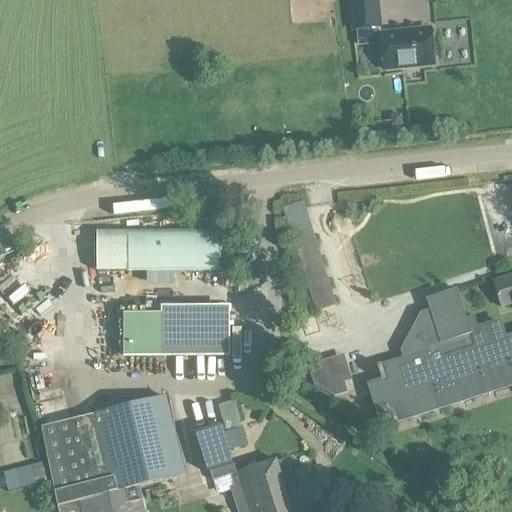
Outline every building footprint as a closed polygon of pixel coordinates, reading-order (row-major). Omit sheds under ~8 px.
[(350,0),(354,31),(380,29),(377,0),(350,0)] [(434,66),(430,30),(381,35),(385,71),(434,66)] [(284,210),(309,292),(329,285),(304,204),(284,210)] [(218,232),(97,232),(98,271),(148,271),(174,271),(218,271),(218,232)] [(511,304),(511,276),(493,283),(501,308),(511,304)] [(336,307),(329,285),(309,292),(315,312),(315,313),(336,307)] [(417,340),(405,344),(401,352),(403,361),(381,368),(381,366),(377,368),(382,384),(371,388),(371,386),(370,387),(382,426),(511,384),(511,339),(505,341),(500,324),(479,330),(475,318),(466,320),(457,291),(426,301),(430,311),(420,314),(416,322),(420,334),(417,340)] [(229,313),(165,314),(166,357),(229,356),(229,313)] [(166,357),(165,314),(125,315),(126,358),(166,357)] [(326,370),(320,371),(311,374),(314,387),(334,398),(347,394),(344,384),(343,379),(330,382),(326,370)] [(215,402),(222,429),(241,424),(234,397),(215,402)] [(146,511),(144,501),(143,501),(140,489),(186,477),(166,398),(41,429),(56,500),(58,511),(146,511)] [(212,418),(192,420),(194,435),(214,433),(212,418)] [(222,467),(234,463),(225,433),(193,443),(203,473),(204,473),(222,467)] [(234,487),(230,488),(237,510),(267,500),(270,511),(292,511),(285,487),(294,484),(287,461),(277,464),(276,460),(245,470),(245,471),(231,476),(234,487)] [(43,464),(3,474),(6,487),(8,493),(48,483),(43,464)] [(233,464),(210,471),(214,482),(231,476),(236,474),(233,464)] [(154,511),(182,511),(179,490),(152,494),(154,511)] [(270,511),(267,500),(237,510),(237,511),(270,511)]
